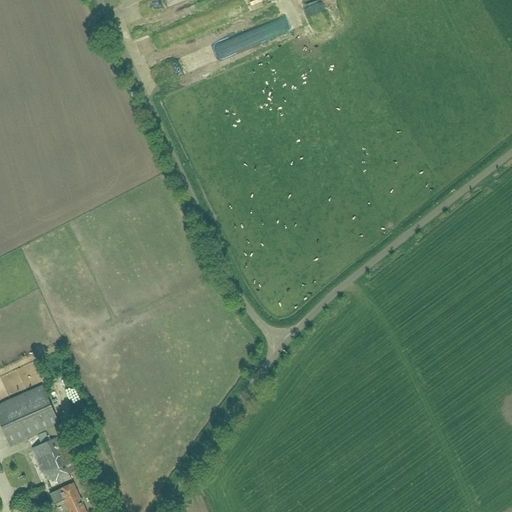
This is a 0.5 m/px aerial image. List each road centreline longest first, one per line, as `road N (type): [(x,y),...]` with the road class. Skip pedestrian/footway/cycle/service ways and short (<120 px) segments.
road 1 (unclassified): [(282,346),(234,290),(99,0)]
road 2 (unclassified): [(282,346),(331,295),(511,152)]
road 3 (unclassified): [(158,511),(282,346)]
